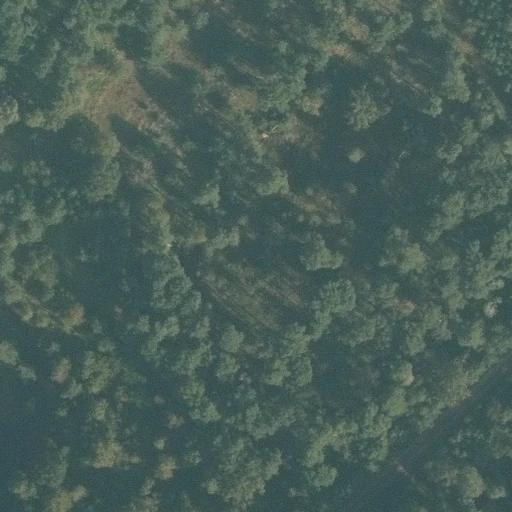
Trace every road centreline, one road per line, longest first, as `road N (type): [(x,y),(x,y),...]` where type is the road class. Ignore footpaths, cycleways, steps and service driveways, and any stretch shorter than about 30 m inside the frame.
road 1 (track): [(349,511),(511,362)]
road 2 (track): [(511,129),(443,0)]
